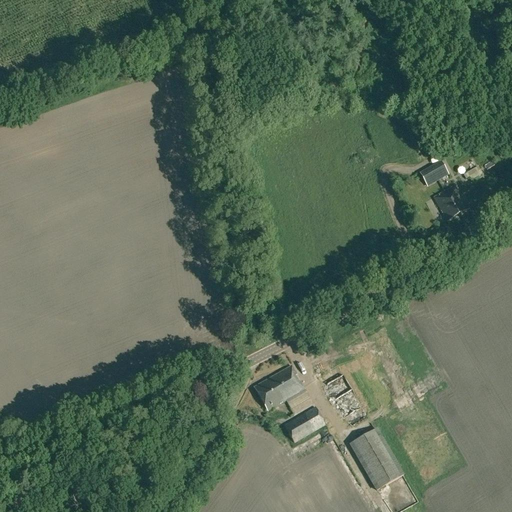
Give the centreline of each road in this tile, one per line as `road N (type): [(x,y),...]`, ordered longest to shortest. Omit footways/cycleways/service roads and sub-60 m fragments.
road 1 (tertiary): [(0,470),(252,362),(511,219)]
road 2 (track): [(252,362),(196,0)]
road 3 (track): [(252,362),(161,511)]
